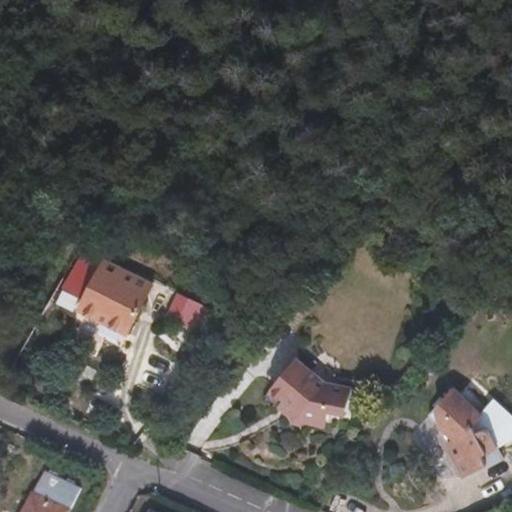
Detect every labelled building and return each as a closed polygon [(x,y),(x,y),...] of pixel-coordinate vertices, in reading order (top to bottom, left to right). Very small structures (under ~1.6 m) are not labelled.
[(50,283),(72,294),(92,255),(69,243),(50,283)] [(92,255),(72,294),(60,317),(108,342),(140,280),(92,255)] [(169,324),(189,333),(199,311),(179,301),(169,324)] [(282,373),(269,393),(288,405),(282,412),(293,419),(294,426),(304,427),(311,422),(311,415),(330,415),(330,409),(348,410),(350,381),(326,380),(307,367),(293,357),(282,373)] [(459,389),(439,413),(464,435),(456,444),(473,475),(499,460),(494,453),(505,447),(497,431),(489,430),(482,425),(490,415),(459,389)] [(288,405),(269,393),(264,400),(282,412),(288,405)] [(46,472),(36,494),(71,510),(81,488),(46,472)] [(27,511),(70,511),(71,510),(36,494),(27,511)]
